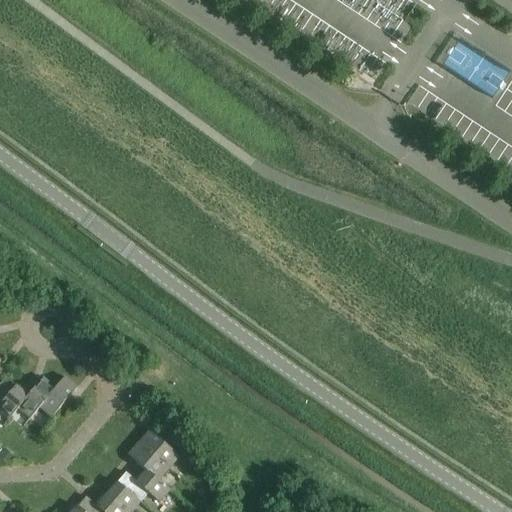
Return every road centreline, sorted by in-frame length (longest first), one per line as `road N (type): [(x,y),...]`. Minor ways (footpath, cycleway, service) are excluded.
road 1 (residential): [(499,511),(0,156)]
road 2 (residential): [(511,229),(164,0)]
road 3 (unclassified): [(0,476),(50,474),(118,391),(50,328)]
